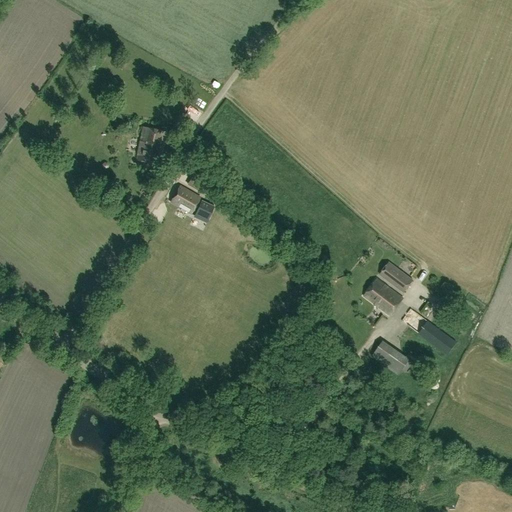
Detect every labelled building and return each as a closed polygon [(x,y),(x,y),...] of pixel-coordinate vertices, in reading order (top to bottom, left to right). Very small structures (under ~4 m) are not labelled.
[(166,132),(143,127),(136,160),(157,165),(159,155),(162,155),(166,132)] [(200,198),(180,186),(170,202),(191,214),(200,198)] [(380,274),(386,279),(404,292),(413,280),(389,262),(380,274)] [(403,298),(388,287),(376,278),(363,296),(390,316),(403,298)] [(445,301),(435,319),(446,326),(457,308),(445,301)] [(457,342),(416,312),(411,309),(402,321),(448,354),(457,342)]
